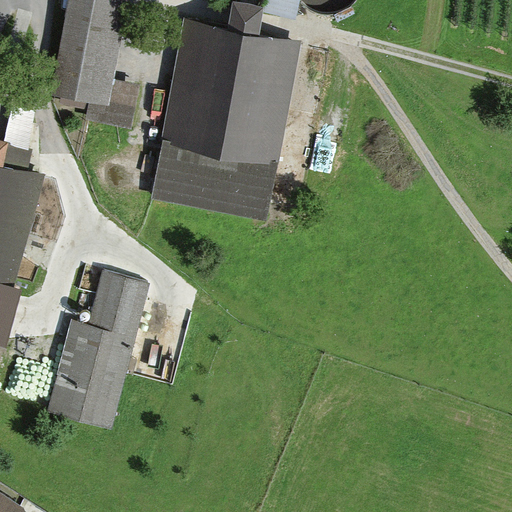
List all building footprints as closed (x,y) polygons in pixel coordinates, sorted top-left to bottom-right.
[(129,0),(68,0),(51,90),(109,102),(129,0)] [(302,36),(185,14),(150,194),(267,216),(302,36)] [(0,339),(0,340),(49,165),(0,151),(0,339)] [(150,280),(103,267),(89,321),(72,317),(48,408),(111,425),(150,280)] [(24,511),(0,496),(0,511),(24,511)]
